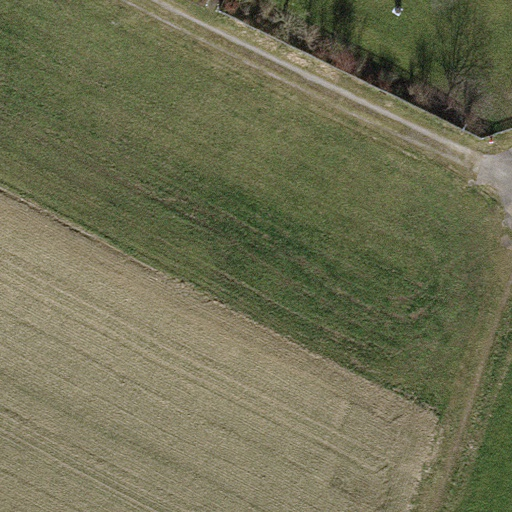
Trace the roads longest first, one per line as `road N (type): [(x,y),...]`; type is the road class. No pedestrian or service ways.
road 1 (track): [(144,0),(511,181)]
road 2 (track): [(429,511),(511,282)]
